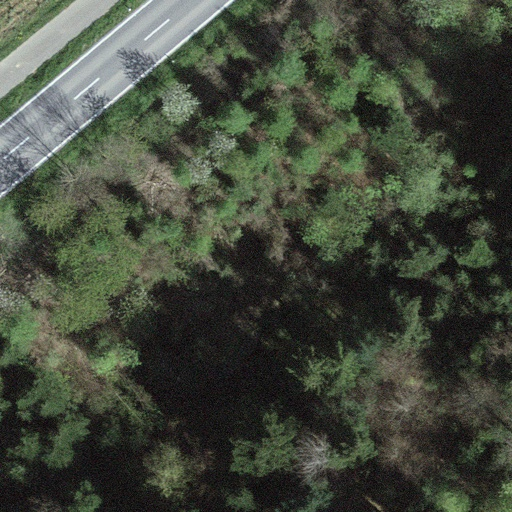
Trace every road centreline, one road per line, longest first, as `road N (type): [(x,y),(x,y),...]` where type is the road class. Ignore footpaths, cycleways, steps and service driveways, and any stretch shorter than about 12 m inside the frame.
road 1 (secondary): [(0,159),(189,0)]
road 2 (track): [(99,0),(0,82)]
